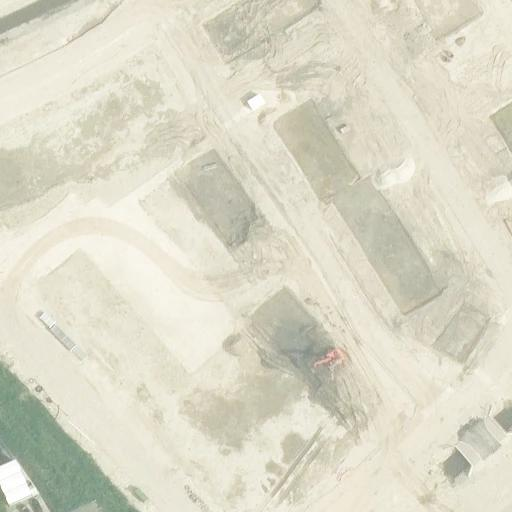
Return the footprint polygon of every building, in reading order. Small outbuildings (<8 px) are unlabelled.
[(252,0),(246,0),(228,11),(251,49),(274,35),(252,0)] [(284,0),(252,0),(274,35),(297,21),(284,0)] [(315,0),(284,0),(297,21),(320,6),(315,0)] [(414,0),(422,13),(443,0),(414,0)] [(443,0),(422,13),(418,15),(432,39),(477,11),(469,0),(443,0)] [(228,11),(205,26),(228,63),(251,49),(228,11)] [(384,26),(373,33),(378,42),(389,35),(384,26)] [(338,31),(330,36),(337,48),(345,43),(338,31)] [(389,35),(378,42),(383,50),(394,43),(389,35)] [(27,125),(0,150),(0,232),(67,172),(179,102),(149,54),(30,128),(27,125)] [(299,56),(290,61),(297,73),(306,67),(299,56)] [(290,61),(282,66),(289,78),(297,73),(290,61)] [(245,80),(237,85),(244,97),(252,92),(245,80)] [(371,84),(361,90),(365,97),(375,91),(371,84)] [(361,90),(351,96),(356,103),(365,97),(361,90)] [(259,94),(249,101),(254,109),(264,103),(259,94)] [(316,96),(275,122),(287,141),(328,115),(316,96)] [(511,103),(492,116),(506,138),(511,134),(511,103)] [(328,115),(287,141),(298,160),(340,134),(328,115)] [(394,121),(384,127),(388,134),(398,128),(394,121)] [(384,127),(374,133),(378,140),(388,134),(384,127)] [(340,134),(298,160),(310,178),(351,153),(340,134)] [(211,150),(171,178),(184,198),(225,170),(211,150)] [(351,153),(310,178),(322,197),(363,171),(351,153)] [(463,153),(451,161),(457,169),(469,162),(463,153)] [(469,162),(457,169),(462,178),(474,170),(469,162)] [(422,166),(412,172),(416,179),(426,173),(422,166)] [(225,170),(184,198),(197,217),(238,189),(225,170)] [(412,172),(402,178),(406,185),(416,179),(412,172)] [(367,178),(334,199),(346,217),(379,197),(367,178)] [(238,189),(197,217),(210,235),(251,208),(238,189)] [(379,197),(346,217),(357,236),(390,215),(379,197)] [(445,203),(435,209),(439,216),(449,210),(445,203)] [(152,207),(146,213),(154,221),(159,216),(152,207)] [(251,208),(210,235),(223,254),(264,226),(251,208)] [(435,209),(425,215),(429,222),(439,216),(435,209)] [(390,215),(357,236),(369,255),(402,234),(390,215)] [(159,216),(154,221),(161,230),(167,225),(159,216)] [(504,218),(492,225),(497,234),(509,227),(504,218)] [(264,226),(223,254),(236,273),(277,245),(264,226)] [(511,231),(509,227),(497,234),(502,242),(511,236),(511,231)] [(402,234),(369,255),(380,273),(414,253),(402,234)] [(468,240),(458,246),(462,252),(472,246),(468,240)] [(183,241),(177,247),(184,255),(190,250),(183,241)] [(277,245),(236,273),(237,274),(241,271),(254,289),(290,264),(277,245)] [(458,246),(448,252),(452,259),(462,252),(458,246)] [(76,250),(66,259),(72,267),(83,257),(76,250)] [(190,250),(184,255),(192,264),(198,259),(190,250)] [(414,253),(380,273),(392,292),(425,271),(414,253)] [(482,262),(470,269),(475,278),(487,271),(482,262)] [(425,271),(392,292),(404,311),(437,290),(425,271)] [(213,275),(208,281),(215,289),(221,284),(213,275)] [(221,284),(215,289),(223,298),(229,292),(221,284)] [(67,287),(43,309),(54,321),(61,329),(61,328),(71,340),(95,318),(67,287)] [(282,289),(245,322),(260,339),(297,307),(282,289)] [(447,308),(434,328),(441,333),(435,343),(458,359),(485,319),(461,303),(455,314),(447,308)] [(297,307),(260,339),(275,355),(311,322),(297,307)] [(131,311),(121,320),(128,328),(138,318),(131,311)] [(311,322),(275,355),(275,356),(279,353),(293,368),(326,338),(311,322)] [(326,338),(293,368),(294,369),(297,366),(311,382),(330,365),(337,372),(347,363),(326,338)] [(123,348),(99,370),(109,382),(116,390),(116,389),(127,401),(151,379),(123,348)] [(225,355),(219,360),(228,369),(233,364),(225,355)] [(212,367),(206,372),(214,381),(220,376),(212,367)] [(240,371),(234,376),(242,385),(248,380),(240,371)] [(248,380),(242,385),(250,394),(256,388),(248,380)] [(227,383),(221,389),(229,397),(235,392),(227,383)] [(177,384),(141,417),(156,433),(193,401),(177,384)] [(361,385),(333,411),(365,446),(384,428),(365,407),(374,399),(361,385)] [(235,392),(229,397),(237,406),(242,400),(235,392)] [(193,401),(156,433),(171,449),(207,416),(193,401)] [(271,407),(263,415),(268,421),(277,413),(271,407)] [(333,411),(305,436),(317,450),(326,442),(346,464),(365,446),(333,411)] [(263,415),(254,423),(259,429),(268,421),(263,415)] [(207,416),(171,449),(185,465),(221,432),(207,416)] [(221,432),(185,465),(207,490),(218,480),(211,473),(230,456),(215,440),(222,433),(221,432)] [(252,477),(252,478),(282,511),(292,511),(306,499),(287,478),(296,469),(283,456),(256,481),(252,477)] [(15,463),(0,470),(0,488),(8,507),(30,497),(15,463)] [(282,511),(252,478),(223,504),(231,511),(282,511)]
